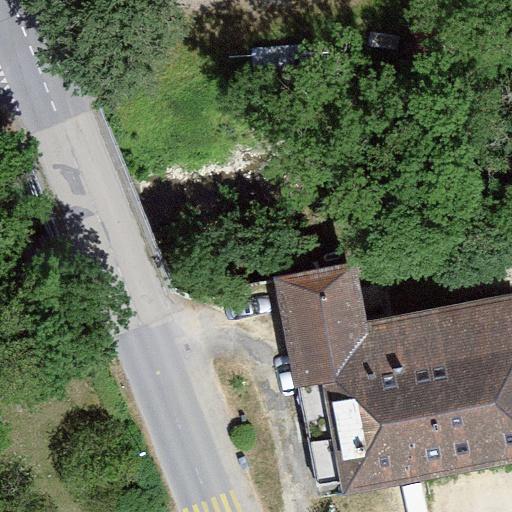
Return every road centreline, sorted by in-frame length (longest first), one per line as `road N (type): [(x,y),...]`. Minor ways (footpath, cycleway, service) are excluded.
road 1 (tertiary): [(33,53),(142,327)]
road 2 (tertiary): [(211,511),(142,327)]
